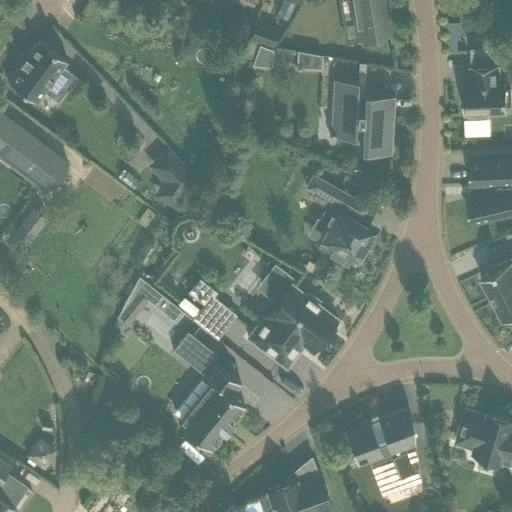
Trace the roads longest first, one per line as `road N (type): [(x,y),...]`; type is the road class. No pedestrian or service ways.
road 1 (residential): [(0,295),(50,354),(74,412),(75,463),(61,511)]
road 2 (residential): [(420,0),(428,54),(420,240)]
road 3 (residential): [(420,240),(340,383)]
road 4 (residential): [(502,373),(447,366),(340,383)]
road 5 (residential): [(340,383),(215,482)]
road 6 (residential): [(420,240),(468,333),(502,373)]
